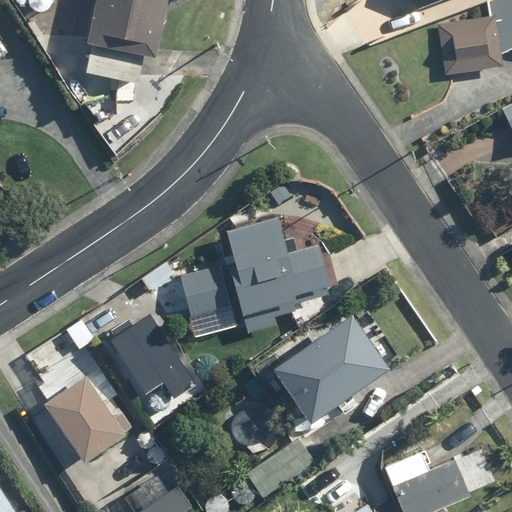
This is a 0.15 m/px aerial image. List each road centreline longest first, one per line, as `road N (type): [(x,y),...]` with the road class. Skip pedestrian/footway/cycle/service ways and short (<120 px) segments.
road 1 (residential): [(511,360),(331,99),(260,59)]
road 2 (tertiary): [(0,305),(174,184),(208,148),(260,59)]
